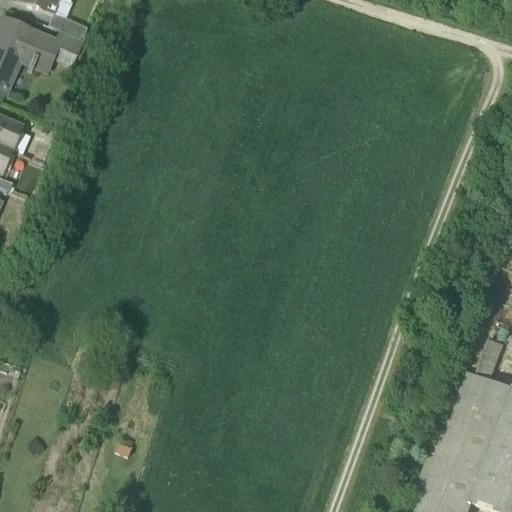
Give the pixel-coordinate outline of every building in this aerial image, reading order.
[(55,4),(45,0),(13,0),(11,5),(51,22),(52,22),(52,20),(59,5),(55,3),(55,4)] [(85,35),(52,20),(52,22),(51,22),(46,33),(81,48),(85,35)] [(56,50),(5,28),(0,39),(0,97),(4,100),(20,65),(29,69),(26,77),(30,79),(32,74),(44,79),(56,50)] [(19,135),(0,126),(0,153),(9,158),(19,135)] [(0,178),(9,158),(0,153),(0,178)] [(489,383),(503,348),(487,342),(473,376),(489,383)] [(460,374),(408,511),(442,511),(490,386),(460,374)] [(511,396),(511,393),(490,386),(442,511),(468,511),(470,508),(490,454),(484,452),(487,446),(493,448),(511,396)] [(511,511),(511,396),(493,448),(487,446),(484,452),(490,454),(470,508),(480,511),(511,511)] [(130,451),(117,446),(114,455),(127,460),(130,451)] [(205,511),(209,501),(198,498),(193,511),(205,511)]
